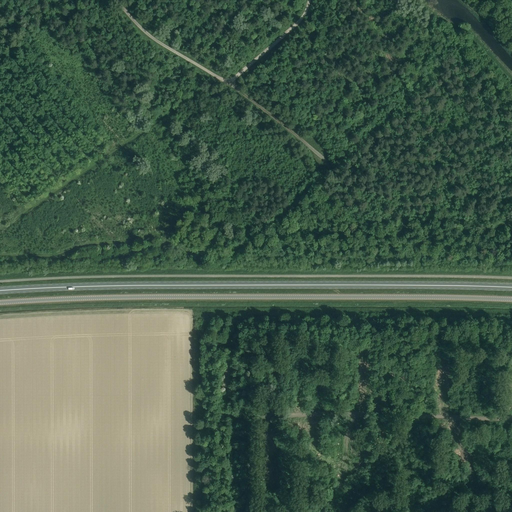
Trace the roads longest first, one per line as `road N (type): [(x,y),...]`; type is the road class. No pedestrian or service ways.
road 1 (unclassified): [(0,302),(511,299)]
road 2 (primary): [(511,287),(0,290)]
road 3 (track): [(220,79),(0,229)]
road 4 (track): [(115,0),(144,31),(236,88),(324,159)]
road 5 (track): [(329,164),(474,40)]
